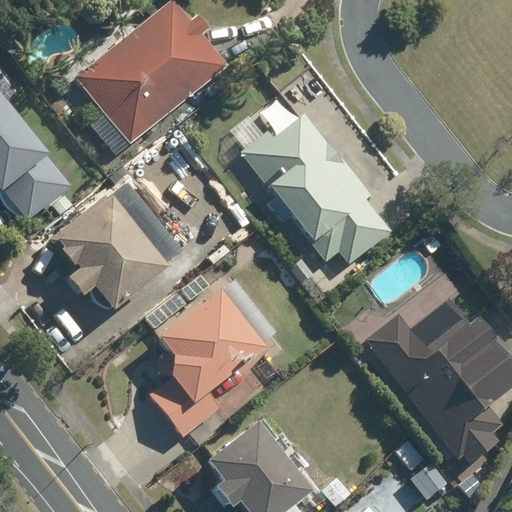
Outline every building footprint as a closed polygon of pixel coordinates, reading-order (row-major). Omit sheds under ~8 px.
[(194,13),(187,18),(172,0),(168,0),(75,76),(104,111),(87,124),(113,157),(226,66),(199,33),(206,28),(194,13)] [(294,119),(287,111),(277,98),(259,114),(269,126),(235,154),(273,199),(266,205),(281,223),(288,218),(308,242),(324,261),(334,253),(346,268),(389,231),(362,198),(367,193),(301,113),(294,119)] [(69,184),(0,100),(0,194),(23,222),(69,184)] [(52,238),(77,268),(66,277),(82,296),(93,288),(112,312),(165,269),(105,195),(52,238)] [(157,362),(170,378),(145,398),(181,442),(221,409),(207,391),(262,346),(216,289),(156,338),(168,353),(157,362)] [(497,439),(478,415),(511,387),(511,363),(474,315),(463,324),(445,301),(410,329),(399,316),(365,343),(463,466),(497,439)] [(241,511),(292,511),(287,505),(308,489),(253,421),(202,463),(215,480),(207,486),(226,510),(235,504),(241,511)] [(348,494),(332,477),(318,490),(334,508),(348,494)]
